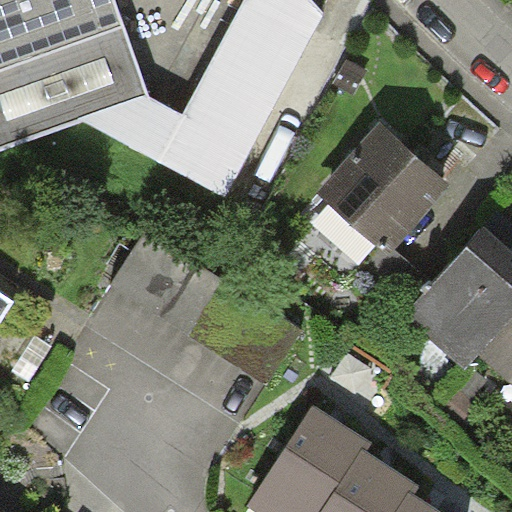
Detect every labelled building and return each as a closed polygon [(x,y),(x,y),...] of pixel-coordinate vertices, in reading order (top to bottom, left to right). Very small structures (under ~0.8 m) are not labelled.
[(118,0),(0,0),(0,60),(125,18),(118,0)] [(125,18),(0,60),(0,139),(83,113),(224,194),(307,31),(255,0),(241,0),(187,105),(147,82),(125,18)] [(433,191),(377,140),(318,205),(375,256),(433,191)] [(511,308),(511,247),(486,224),(420,297),(399,320),(456,371),(464,362),(511,308)] [(289,343),(134,240),(100,296),(256,396),(289,343)] [(420,297),(375,256),(337,297),(383,338),(399,320),(420,297)] [(511,308),(464,362),(511,405),(511,308)] [(320,511),(357,455),(303,418),(248,504),(260,511),(320,511)] [(394,511),(403,499),(353,467),(321,511),(394,511)]
